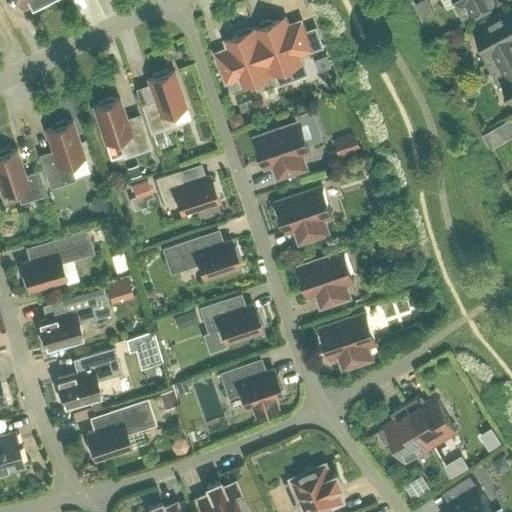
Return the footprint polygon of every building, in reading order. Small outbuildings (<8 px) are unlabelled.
[(420,14),(432,7),(428,0),(417,0),(414,2),(420,14)] [(460,0),(461,2),(457,4),(464,16),(494,0),(460,0)] [(511,8),(475,28),(487,50),(483,52),(491,66),(511,54),(511,8)] [(270,17),(261,21),(259,25),(256,26),(273,71),(303,60),(300,52),(312,47),(302,19),(289,23),(286,15),(274,19),(270,17)] [(238,33),(226,37),(230,46),(217,50),(227,79),(240,74),(243,82),(273,71),(256,26),(253,27),(249,25),(240,29),(238,33)] [(331,64),(327,53),(316,57),(320,68),(331,64)] [(511,54),(491,66),(499,81),(503,78),(511,95),(511,54)] [(147,77),(156,103),(143,107),(151,130),(176,121),(171,108),(186,104),(174,68),(168,70),(167,67),(152,72),(153,75),(147,77)] [(460,87),(466,97),(476,92),(470,81),(460,87)] [(123,155),(151,146),(141,117),(128,121),(119,95),(113,97),(112,94),(98,99),(99,102),(92,104),(105,140),(117,136),(123,155)] [(84,155),(72,119),(66,121),(65,118),(51,122),(52,125),(46,128),(54,154),(41,158),(50,185),(74,177),(69,160),(84,155)] [(301,119),(255,134),(257,139),(255,143),(258,152),(262,155),(266,165),(274,162),(278,175),(307,165),(303,152),(311,150),(301,119)] [(507,139),(499,125),(485,132),(493,146),(507,139)] [(162,128),(152,131),(156,141),(165,138),(162,128)] [(361,147),(355,130),(337,137),(342,154),(361,147)] [(20,200),(45,191),(38,169),(25,173),(16,147),(10,149),(9,146),(0,148),(0,187),(1,191),(16,186),(20,200)] [(138,162),(127,165),(130,175),(141,172),(138,162)] [(164,201),(177,197),(182,211),(218,199),(216,193),(219,192),(214,177),(211,178),(209,172),(183,181),(179,168),(156,175),(164,201)] [(147,176),(131,181),(135,194),(151,189),(147,176)] [(323,183),(277,199),(279,204),(277,208),(280,217),(284,219),(288,229),(296,227),(300,239),(329,230),(325,217),(333,214),(323,183)] [(16,216),(20,235),(31,233),(27,214),(16,216)] [(93,250),(86,227),(44,239),(48,253),(22,260),(23,267),(20,268),(25,282),(28,281),(29,287),(66,277),(61,259),(93,250)] [(162,245),(171,270),(199,261),(204,275),(240,263),(238,257),(241,256),(236,242),(233,243),(231,237),(205,246),(200,232),(162,245)] [(346,281),(355,278),(345,248),(299,263),(301,268),(299,272),(302,281),(306,283),(309,294),(317,291),(322,304),(351,294),(346,281)] [(108,276),(116,297),(139,289),(131,267),(108,276)] [(82,335),(78,320),(77,317),(110,308),(103,285),(88,290),(61,297),(65,311),(38,318),(40,325),(37,325),(41,340),(44,339),(46,345),(82,335)] [(263,321),(258,306),(255,307),(253,301),(226,310),(222,297),(199,304),(208,329),(221,325),(226,340),(262,328),(260,322),(263,321)] [(344,366),(373,356),(368,343),(377,340),(367,310),(321,325),(323,330),(321,334),(324,343),(328,345),(331,355),(340,353),(344,366)] [(129,349),(135,347),(141,366),(162,360),(153,329),(126,337),(129,349)] [(121,370),(114,345),(79,355),(83,368),(57,376),(58,382),(55,383),(60,398),(63,397),(64,403),(101,392),(96,377),(121,370)] [(246,405),(252,403),(255,413),(278,405),(274,395),(282,393),(280,386),(283,385),(278,371),(275,372),(273,366),(247,375),(242,362),(219,370),(228,395),(241,390),(246,405)] [(224,383),(210,386),(214,412),(228,410),(224,383)] [(171,388),(159,392),(164,407),(176,403),(171,388)] [(431,444),(457,429),(437,394),(423,402),(418,394),(406,400),(431,444)] [(126,430),(155,421),(147,396),(108,408),(113,422),(87,430),(89,436),(86,437),(90,452),(93,451),(95,457),(131,445),(126,430)] [(405,458),(431,444),(406,400),(394,407),(399,416),(385,423),(386,425),(378,429),(385,441),(393,437),(405,458)] [(0,469),(24,463),(15,432),(0,436),(0,469)] [(286,483),(295,503),(303,499),(308,511),(311,511),(342,499),(337,487),(344,484),(338,470),(331,474),(326,462),(293,477),(294,479),(286,483)] [(405,482),(413,496),(431,486),(423,472),(405,482)] [(456,499),(440,508),(442,511),(491,511),(501,506),(501,505),(494,509),(478,484),(477,485),(470,474),(444,490),(445,490),(449,488),(456,499)] [(198,496),(204,511),(248,511),(234,480),(223,485),(219,478),(206,484),(209,491),(198,496)] [(180,511),(176,501),(164,506),(161,499),(147,504),(151,511),(149,511),(180,511)]
